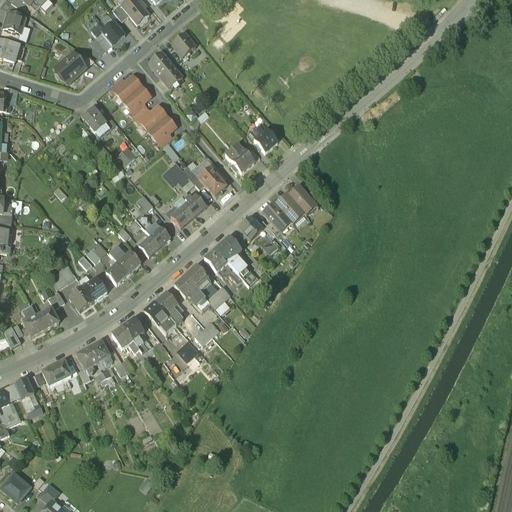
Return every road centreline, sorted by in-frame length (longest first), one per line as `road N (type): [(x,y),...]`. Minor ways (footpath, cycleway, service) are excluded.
road 1 (track): [(511,198),(402,418),(345,511)]
road 2 (residential): [(0,375),(117,313),(248,200)]
road 3 (residential): [(248,200),(471,0)]
road 4 (residential): [(129,60),(248,200)]
road 5 (residential): [(129,60),(79,101),(0,76)]
